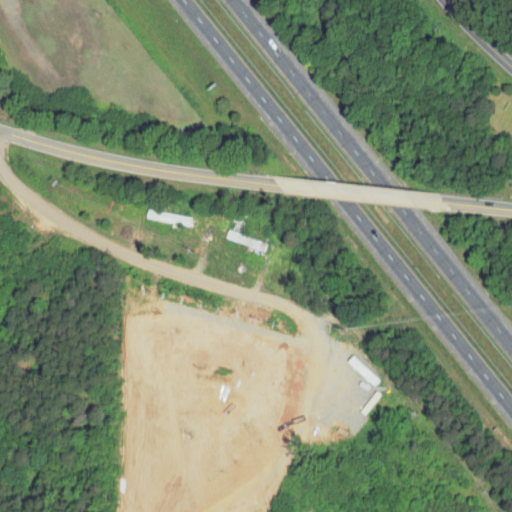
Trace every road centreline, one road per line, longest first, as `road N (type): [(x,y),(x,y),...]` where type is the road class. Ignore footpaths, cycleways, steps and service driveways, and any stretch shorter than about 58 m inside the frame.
road 1 (residential): [(0,165),(44,213),(84,237),(335,316),(443,428),(496,511)]
road 2 (motorway): [(183,0),(511,409)]
road 3 (motorway): [(511,345),(234,0)]
road 4 (tertiary): [(294,190),(129,167),(0,131)]
road 5 (tertiary): [(436,206),(294,190)]
